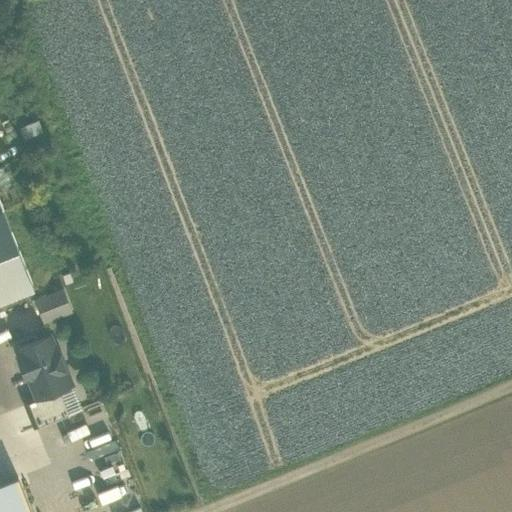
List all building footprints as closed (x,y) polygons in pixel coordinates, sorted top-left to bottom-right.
[(2,208),(0,208),(0,298),(33,285),(2,208)] [(58,291),(35,300),(43,320),(66,311),(58,291)] [(49,335),(17,348),(22,359),(19,360),(25,374),(28,373),(36,395),(37,396),(57,388),(70,383),(57,351),(55,352),(49,335)] [(57,388),(37,396),(36,395),(23,400),(34,427),(67,413),(57,388)] [(31,511),(17,476),(0,483),(0,511),(31,511)]
